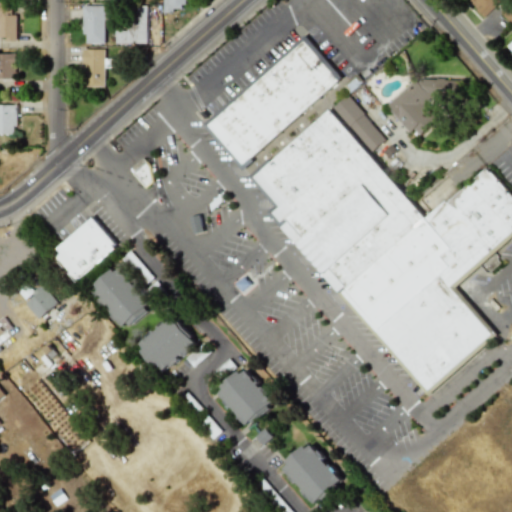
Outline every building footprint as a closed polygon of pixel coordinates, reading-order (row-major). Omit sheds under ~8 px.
[(163,0),(163,11),(181,11),(181,5),(188,5),(188,0),(163,0)] [(470,0),(487,15),(501,0),(470,0)] [(0,39),(16,39),(16,15),(12,15),(11,2),(0,2),(0,39)] [(105,6),(84,5),(83,43),(104,43),(105,6)] [(146,6),(127,6),(127,26),(115,27),(116,44),(147,43),(146,6)] [(511,6),(503,15),(511,23),(511,6)] [(343,79),(308,37),(299,45),(296,42),(249,81),(253,86),(207,124),(242,165),(343,79)] [(104,87),(105,67),(110,67),(111,58),(105,58),(105,49),(84,49),(83,86),(104,87)] [(15,53),(0,52),(0,79),(15,79),(15,53)] [(461,80),(418,78),(385,105),(407,131),(422,132),(436,120),(423,104),(431,97),(460,99),(461,80)] [(386,138),(346,96),(334,106),(375,149),(386,138)] [(0,134),(15,134),(16,105),(0,104),(0,134)] [(424,219),(333,109),(253,175),(279,207),(274,211),(427,394),(497,336),(455,285),(511,237),(511,194),(488,166),(424,219)] [(132,168),(144,188),(156,180),(144,160),(132,168)] [(118,248),(93,217),(52,251),(76,281),(118,248)] [(152,304),(116,266),(90,290),(125,329),(152,304)] [(25,301),(39,319),(59,303),(45,285),(25,301)] [(162,374),(196,343),(170,315),(136,345),(162,374)] [(218,388),(244,425),(273,405),(246,368),(218,388)] [(26,395),(43,417),(56,407),(39,385),(26,395)] [(342,480),(310,442),(282,465),(314,504),(342,480)]
